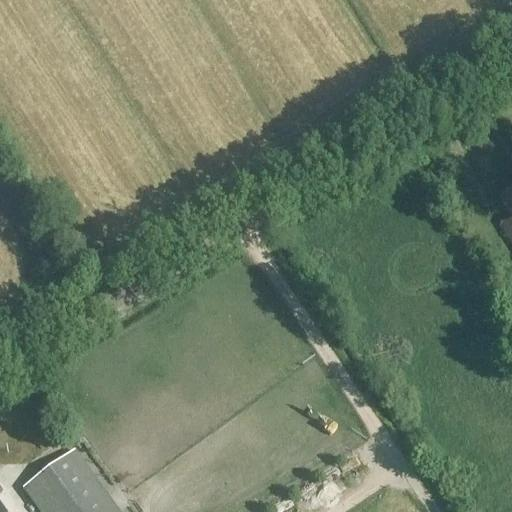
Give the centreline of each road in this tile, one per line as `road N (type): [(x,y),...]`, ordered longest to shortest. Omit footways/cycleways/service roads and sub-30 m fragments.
road 1 (unclassified): [(0,384),(511,70)]
road 2 (track): [(433,511),(243,231)]
